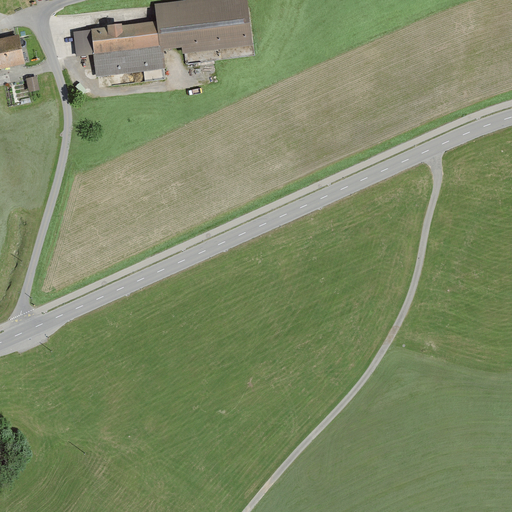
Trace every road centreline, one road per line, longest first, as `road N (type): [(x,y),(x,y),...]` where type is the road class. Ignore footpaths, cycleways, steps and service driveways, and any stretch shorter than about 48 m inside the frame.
road 1 (primary): [(511,117),(24,332)]
road 2 (track): [(247,511),(364,384),(395,328),(438,183),(429,150)]
road 3 (unclassified): [(24,332),(22,302),(69,119),(32,14),(68,0)]
